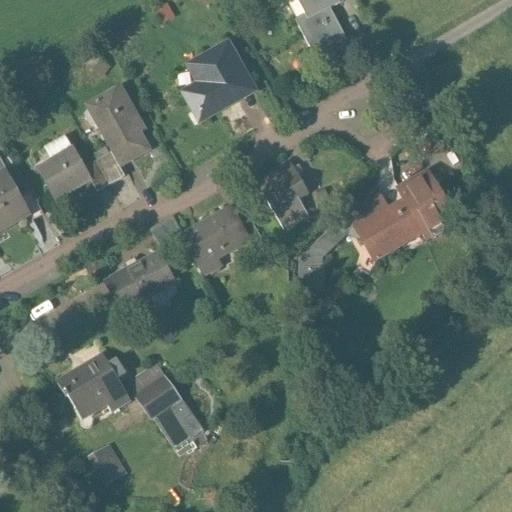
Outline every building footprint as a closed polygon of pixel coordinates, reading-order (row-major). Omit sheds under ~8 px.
[(349,0),(296,0),(307,19),(299,23),(320,61),(348,44),(330,11),(349,0)] [(254,95),(228,48),(187,71),(197,88),(183,96),(200,126),(254,95)] [(145,134),(122,92),(87,112),(107,150),(120,172),(150,156),(139,137),(145,134)] [(54,203),(91,184),(84,171),(67,141),(45,152),(52,164),(37,172),(54,203)] [(92,158),(96,164),(109,188),(124,179),(120,172),(107,150),(92,158)] [(29,194),(15,170),(7,174),(0,161),(0,236),(30,221),(18,200),(29,194)] [(96,164),(84,171),(91,184),(96,195),(109,188),(96,164)] [(306,197),(288,166),(255,186),(273,216),(297,202),(306,197)] [(428,181),(398,197),(402,206),(417,232),(436,221),(447,216),(428,181)] [(355,232),(389,213),(379,194),(344,213),(346,215),(355,232)] [(308,222),(297,202),(273,216),(284,235),(308,222)] [(240,204),(232,209),(252,245),(260,240),(240,204)] [(417,232),(402,206),(389,213),(355,232),(360,242),(374,266),(441,229),(436,221),(417,232)] [(252,245),(232,209),(180,237),(184,245),(204,281),(226,270),(222,263),(253,247),(252,245)] [(339,241),(360,242),(355,232),(346,215),(336,221),(337,223),(299,263),(299,271),(322,270),(322,259),(339,241)] [(184,245),(180,237),(172,224),(152,236),(164,257),(184,245)] [(174,290),(157,258),(106,285),(122,317),(174,290)] [(322,270),(299,271),(300,295),(325,294),(324,270),(322,270)] [(120,391),(101,360),(57,387),(80,425),(106,410),(111,417),(130,405),(120,391)] [(182,406),(156,367),(120,391),(130,405),(136,401),(152,426),(154,425),(182,406)] [(203,436),(182,406),(154,425),(175,455),(203,436)] [(132,477),(111,447),(91,461),(112,491),(132,477)]
